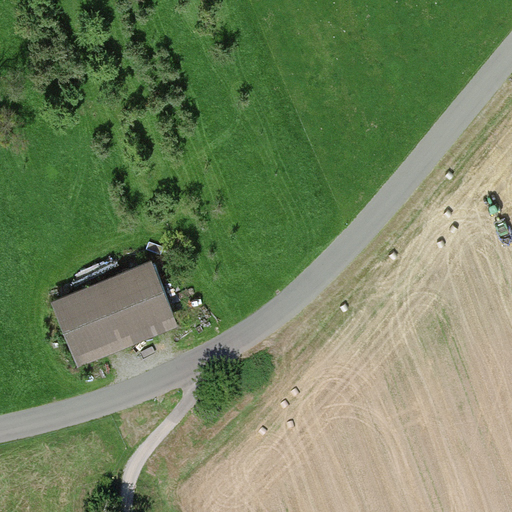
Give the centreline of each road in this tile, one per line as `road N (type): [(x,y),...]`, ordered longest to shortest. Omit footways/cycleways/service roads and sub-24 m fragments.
road 1 (unclassified): [(511,59),(371,230),(272,320),(196,367),(115,400),(0,428)]
road 2 (track): [(125,511),(135,472),(272,320)]
